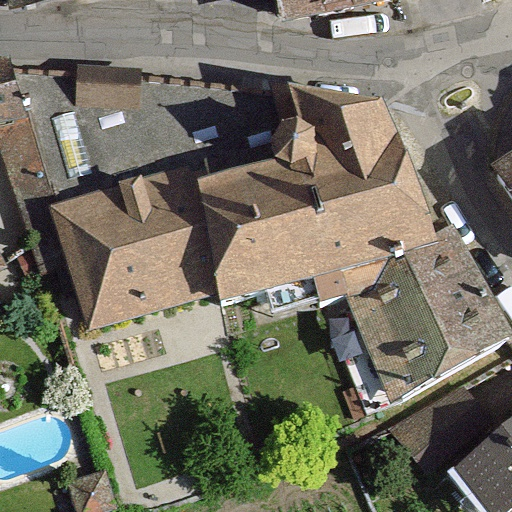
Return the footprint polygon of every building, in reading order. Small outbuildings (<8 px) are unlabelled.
[(9,0),(11,9),(80,0),(9,0)] [(276,0),(280,17),(371,0),(276,0)] [(0,272),(7,269),(0,257),(0,128),(29,121),(13,70),(11,62),(0,61),(0,272)] [(74,71),(13,70),(29,121),(55,205),(205,158),(211,176),(275,160),(269,140),(281,124),(269,86),(139,75),(74,71)] [(211,176),(196,180),(221,292),(223,302),(314,277),(320,301),(349,301),(368,294),(389,258),(436,243),(434,236),(405,152),(380,98),(292,82),(269,86),(281,124),(269,140),(275,160),(211,176)] [(0,151),(43,274),(72,264),(55,205),(29,121),(0,128),(0,151)] [(511,151),(493,163),(511,191),(511,151)] [(205,158),(55,205),(72,264),(91,330),(221,292),(196,180),(211,176),(205,158)] [(349,301),(392,403),(508,338),(446,230),(434,236),(436,243),(389,258),(368,294),(349,301)] [(496,426),(460,383),(389,431),(430,479),(496,426)] [(511,417),(450,470),(485,511),(505,511),(511,506),(511,417)]
